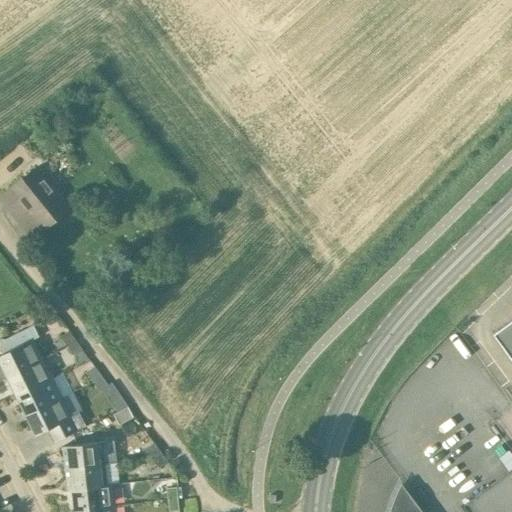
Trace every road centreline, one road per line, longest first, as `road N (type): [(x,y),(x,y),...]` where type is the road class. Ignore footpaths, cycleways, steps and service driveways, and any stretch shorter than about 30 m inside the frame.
road 1 (secondary): [(318,511),(325,460),(356,380),(392,328),(511,208)]
road 2 (residential): [(236,511),(207,495),(0,230)]
